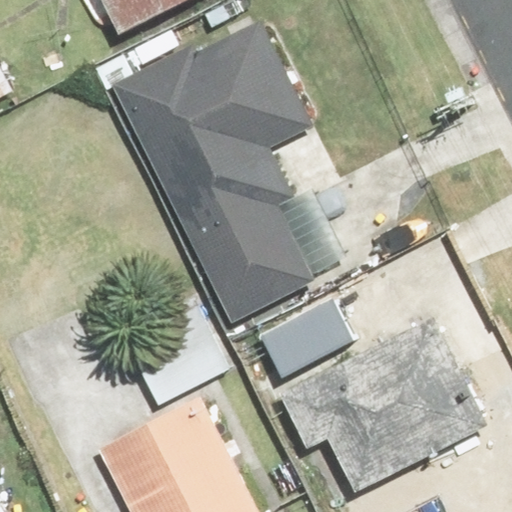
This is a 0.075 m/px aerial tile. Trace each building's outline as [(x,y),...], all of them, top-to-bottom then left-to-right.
[(122,0),(138,32),(204,0),(122,0)] [(262,21),(129,85),(240,312),(316,275),(282,207),(303,197),(275,141),(312,124),(262,21)] [(0,58),(0,107),(21,97),(0,58)] [(209,290),(136,326),(170,395),(243,359),(209,290)] [(447,299),(291,376),(351,498),(508,421),(447,299)] [(288,511),(224,382),(113,436),(150,511),(288,511)] [(39,470),(5,489),(17,511),(57,511),(61,510),(39,470)]
